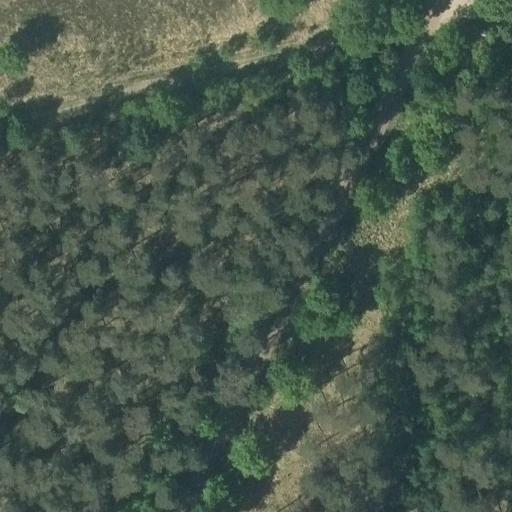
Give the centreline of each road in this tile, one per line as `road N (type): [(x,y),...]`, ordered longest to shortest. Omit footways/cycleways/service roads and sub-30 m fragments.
road 1 (unclassified): [(183,511),(436,0)]
road 2 (track): [(511,4),(407,21),(0,125)]
